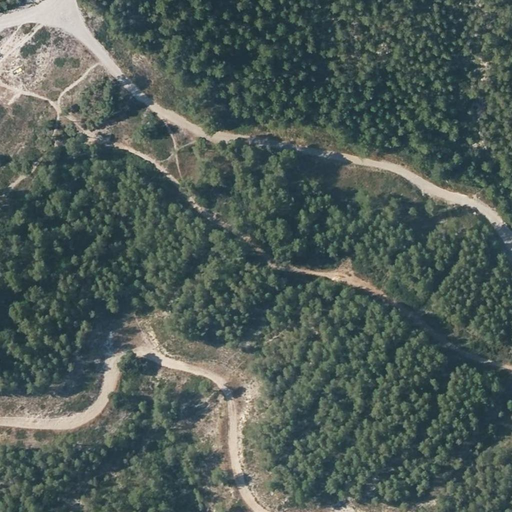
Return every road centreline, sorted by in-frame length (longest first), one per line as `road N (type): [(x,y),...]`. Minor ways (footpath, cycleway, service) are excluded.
road 1 (track): [(511,249),(476,205),(431,191),(409,174),(197,134),(128,84),(60,11),(0,23)]
road 2 (track): [(262,511),(237,476),(220,382),(137,350),(116,360),(103,399),(84,418),(0,422)]
